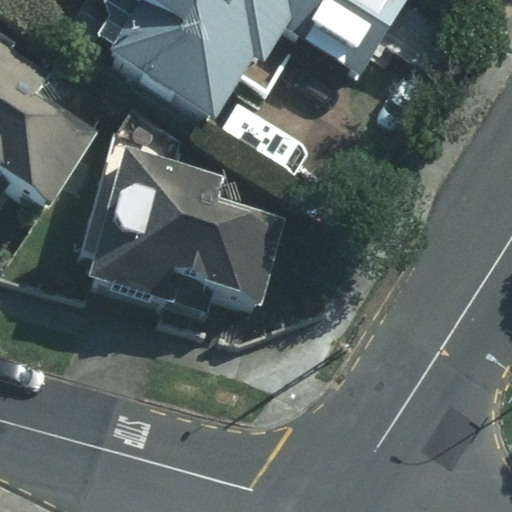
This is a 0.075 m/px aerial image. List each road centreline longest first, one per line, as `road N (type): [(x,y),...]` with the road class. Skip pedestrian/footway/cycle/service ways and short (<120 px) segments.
road 1 (tertiary): [(0,417),(338,510)]
road 2 (tertiary): [(511,235),(338,510)]
